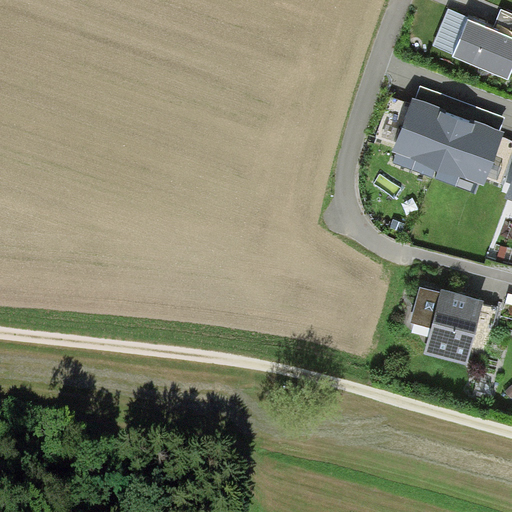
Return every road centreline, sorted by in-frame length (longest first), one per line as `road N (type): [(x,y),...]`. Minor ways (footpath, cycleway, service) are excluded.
road 1 (track): [(511,432),(295,371),(0,333)]
road 2 (residential): [(404,0),(343,162),(345,196),(367,238),(436,265)]
